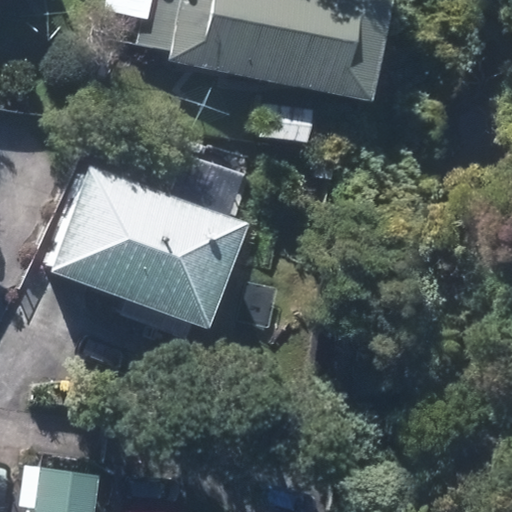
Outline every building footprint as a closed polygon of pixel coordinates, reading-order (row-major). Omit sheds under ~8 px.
[(93,0),(92,7),(138,20),(143,0),(93,0)] [(173,0),(161,60),(348,100),(368,0),(173,0)] [(71,167),(33,271),(185,326),(223,222),(71,167)] [(226,498),(245,500),(243,511),(302,511),(306,448),(290,447),(248,444),(229,443),(226,498)] [(9,507),(20,509),(19,511),(85,511),(90,471),(26,464),(15,462),(9,507)]
